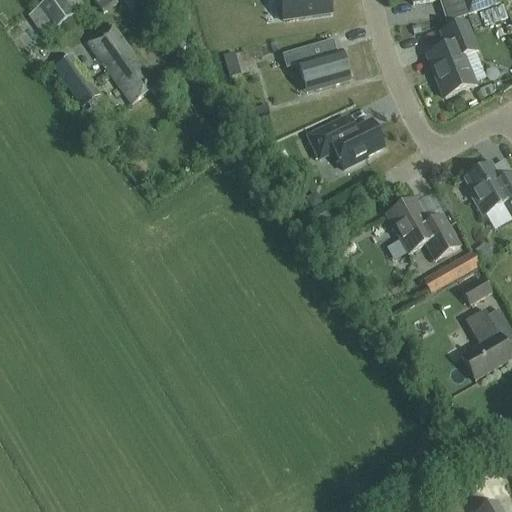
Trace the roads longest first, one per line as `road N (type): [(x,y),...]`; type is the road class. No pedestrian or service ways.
road 1 (residential): [(435,153),(386,61),(371,0)]
road 2 (tertiary): [(371,511),(511,429)]
